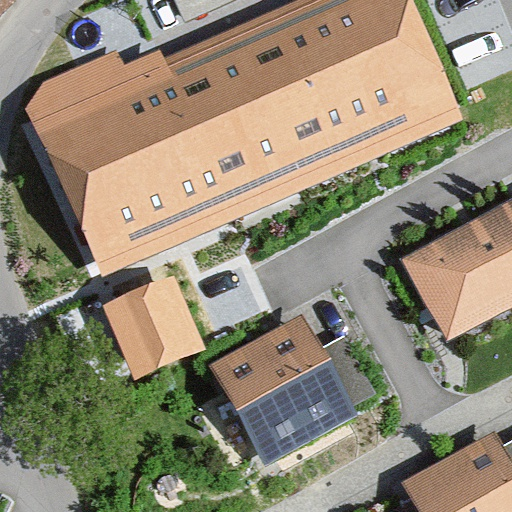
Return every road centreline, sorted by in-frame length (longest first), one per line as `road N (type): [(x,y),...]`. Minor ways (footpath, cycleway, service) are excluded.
road 1 (residential): [(511,146),(348,243),(438,438)]
road 2 (residential): [(292,511),(438,438)]
